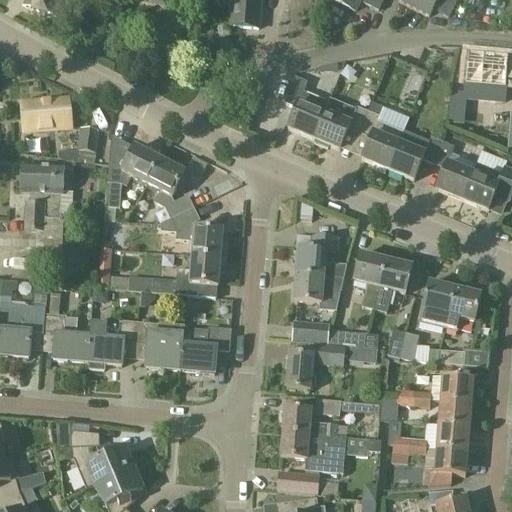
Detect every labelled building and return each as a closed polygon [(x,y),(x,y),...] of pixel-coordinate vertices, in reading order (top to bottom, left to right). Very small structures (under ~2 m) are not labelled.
[(25,0),(24,6),(57,16),(62,0),(25,0)] [(234,0),(233,22),(260,24),(262,0),(234,0)] [(386,0),(430,21),(433,14),(448,21),(458,0),(333,0),(357,11),(360,6),(378,14),(384,0),(386,0)] [(469,53),(465,100),(503,104),(505,88),(506,88),(509,57),(469,53)] [(289,130),(315,141),(326,114),(310,108),(316,96),(305,91),(308,83),(297,78),(286,104),(298,109),(289,130)] [(332,100),(326,114),(315,141),(341,151),(349,130),(361,135),(370,113),(359,109),(358,111),(332,100)] [(23,105),(24,131),(70,129),(68,101),(23,105)] [(381,118),(370,113),(361,135),(372,140),(363,161),(389,171),(405,133),(379,123),(381,118)] [(76,153),(95,156),(97,156),(100,132),(79,131),(76,153)] [(431,144),(405,133),(389,171),(415,182),(424,161),(435,166),(444,144),(433,140),(431,144)] [(144,185),(148,187),(161,160),(135,147),(133,150),(113,140),(106,211),(119,212),(121,188),(126,191),(132,179),(134,180),(132,183),(143,188),(144,185)] [(456,149),(444,144),(435,166),(447,170),(438,191),(464,202),(474,175),(449,165),(456,149)] [(164,212),(169,222),(193,210),(187,199),(174,205),(171,199),(185,173),(161,160),(148,187),(159,193),(153,206),(164,212)] [(478,166),(474,175),(464,202),(490,213),(498,192),(510,197),(511,191),(511,171),(507,170),(504,177),(478,166)] [(72,195),(64,194),(65,169),(22,167),(21,194),(31,194),(30,205),(27,205),(26,233),(35,234),(33,262),(35,262),(35,275),(60,277),(61,263),(62,263),(63,237),(60,237),(61,225),(71,226),(72,195)] [(312,211),(297,205),(296,222),(311,223),(312,211)] [(193,210),(169,222),(161,227),(160,235),(175,236),(174,244),(193,245),(192,258),(222,260),(224,232),(195,230),(192,227),(200,224),(193,210)] [(338,239),(313,238),(312,251),(298,250),(296,276),(344,279),(346,271),(325,270),(326,253),(337,254),(338,239)] [(113,252),(103,251),(99,291),(109,292),(113,252)] [(363,302),(377,305),(387,262),(361,256),(354,283),(366,285),(363,302)] [(222,260),(192,258),(191,273),(176,272),(175,284),(129,280),(128,293),(216,300),(217,288),(219,288),(222,260)] [(387,262),(377,305),(374,314),(386,317),(392,291),(406,294),(412,267),(387,262)] [(344,279),(296,276),(293,302),(322,304),(323,293),(340,295),(344,279)] [(418,327),(445,333),(456,289),(429,283),(418,327)] [(456,289),(445,333),(457,336),(460,324),(474,327),(482,295),(456,289)] [(108,294),(97,294),(97,304),(107,305),(108,294)] [(49,318),(45,318),(44,335),(56,336),(53,362),(89,365),(90,344),(91,339),(76,338),(77,321),(58,319),(59,297),(51,296),(49,318)] [(0,357),(30,360),(32,334),(44,335),(45,318),(46,311),(0,307),(0,309),(0,357)] [(123,368),(125,345),(137,346),(137,343),(139,326),(139,323),(117,321),(116,328),(92,326),(91,339),(90,344),(89,365),(123,368)] [(293,342),(328,346),(330,326),(294,323),(293,342)] [(181,372),(184,346),(181,346),(183,329),(139,326),(137,343),(149,343),(147,370),(181,372)] [(184,346),(181,372),(216,375),(218,354),(228,355),(230,333),(208,331),(207,348),(184,346)] [(399,362),(405,337),(392,334),(386,359),(399,362)] [(377,339),(354,336),(352,349),(376,351),(377,339)] [(418,340),(405,337),(399,362),(411,365),(418,340)] [(345,348),(314,346),(314,357),(290,355),(287,390),(311,391),(313,367),(344,369),(345,348)] [(351,352),(350,364),(374,366),(375,354),(351,352)] [(439,365),(440,354),(429,354),(428,366),(439,367),(439,365)] [(464,369),(465,356),(440,354),(439,365),(439,367),(464,369)] [(441,380),(439,403),(471,406),(473,383),(441,380)] [(398,394),(396,408),(414,410),(415,402),(412,402),(413,395),(398,394)] [(413,395),(412,402),(415,402),(414,410),(429,411),(430,396),(413,395)] [(316,402),(315,417),(339,420),(340,414),(379,417),(380,408),(340,405),(316,402)] [(439,403),(437,428),(469,431),(471,406),(439,403)] [(286,409),(284,434),(310,436),(347,439),(348,429),(311,425),(312,411),(286,409)] [(0,462),(13,459),(13,458),(3,461),(0,448),(0,447),(5,446),(0,427),(0,462)] [(437,428),(435,452),(467,455),(469,431),(437,428)] [(310,436),(284,434),(282,458),(305,460),(303,477),(278,475),(276,494),(318,498),(320,474),(343,476),(347,439),(310,436)] [(86,492),(135,472),(126,459),(124,450),(114,454),(112,449),(99,449),(99,438),(70,435),(71,463),(74,463),(86,492)] [(392,456),(391,466),(407,467),(408,455),(411,455),(411,449),(409,449),(409,442),(394,441),(393,456),(392,456)] [(409,442),(409,449),(411,449),(411,455),(425,457),(427,444),(424,443),(409,442)] [(366,455),(380,457),(381,444),(367,443),(366,455)] [(429,476),(427,490),(450,489),(451,477),(465,479),(467,455),(435,452),(433,476),(429,476)] [(13,459),(0,462),(0,503),(18,497),(12,474),(17,473),(13,459)] [(126,511),(135,505),(132,499),(143,495),(138,487),(135,472),(86,492),(86,493),(97,488),(106,511),(126,511)] [(437,506),(438,511),(469,511),(467,498),(454,502),(453,493),(428,496),(431,508),(437,506)] [(25,511),(18,497),(0,503),(0,511),(25,511)] [(319,511),(318,501),(263,508),(263,511),(319,511)]
